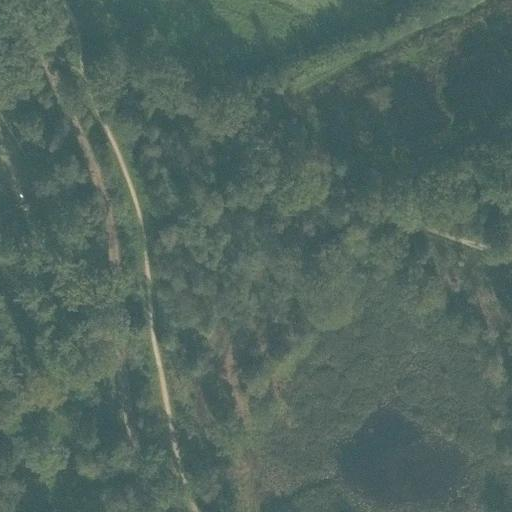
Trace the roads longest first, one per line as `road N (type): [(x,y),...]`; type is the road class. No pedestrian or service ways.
road 1 (track): [(511,260),(279,174),(48,60)]
road 2 (track): [(32,25),(72,20),(226,83),(245,99),(279,95),(477,0)]
road 3 (track): [(48,60),(101,202),(134,448),(151,511)]
